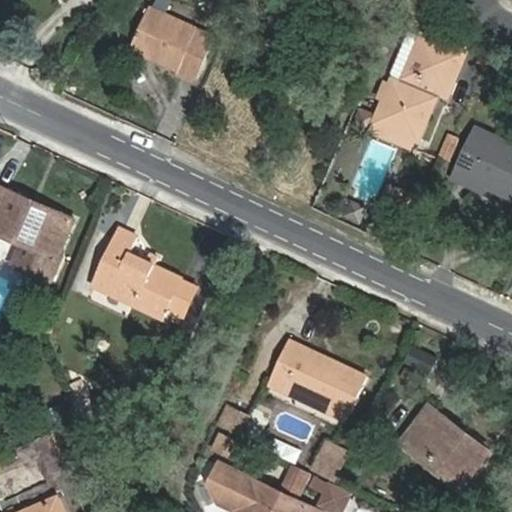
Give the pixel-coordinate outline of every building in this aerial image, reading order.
[(443,9),(438,0),(418,0),(409,5),(418,22),(443,9)] [(158,56),(155,61),(178,71),(177,73),(194,80),(213,36),(149,7),(132,44),(158,56)] [(390,129),(415,140),(435,96),(447,93),(464,52),(408,27),(389,68),(391,82),(383,100),(374,122),(390,129)] [(129,50),(155,61),(158,56),(132,44),(129,50)] [(377,97),(383,100),(391,82),(385,79),(377,97)] [(466,141),(453,171),(492,188),(511,197),(511,144),(487,133),(473,126),(466,141)] [(412,148),(415,140),(390,129),(386,137),(412,148)] [(451,158),(459,136),(448,132),(440,154),(451,158)] [(492,188),(453,171),(450,179),(489,196),(492,188)] [(75,220),(0,184),(0,233),(57,259),(75,220)] [(397,205),(403,191),(388,184),(382,198),(397,205)] [(156,266),(146,261),(129,253),(137,236),(119,227),(92,286),(162,319),(182,278),(156,266)] [(150,253),(146,261),(156,266),(159,257),(150,253)] [(345,421),(366,379),(290,341),(270,385),(345,421)] [(66,401),(48,407),(53,422),(71,417),(66,401)] [(400,442),(445,477),(451,468),(418,442),(442,412),(430,403),(400,442)] [(225,406),(217,424),(238,434),(247,416),(225,406)] [(451,468),(445,477),(461,489),(491,450),(442,412),(418,442),(451,468)] [(213,449),(237,461),(243,448),(219,436),(213,449)] [(337,486),(350,459),(327,448),(314,475),(337,486)] [(323,511),(324,511),(295,498),(307,472),(293,465),(281,491),(249,477),(232,511),(323,511)] [(62,511),(56,497),(21,511),(62,511)]
